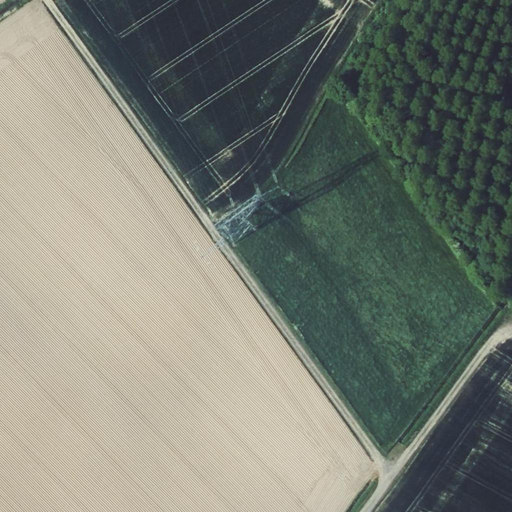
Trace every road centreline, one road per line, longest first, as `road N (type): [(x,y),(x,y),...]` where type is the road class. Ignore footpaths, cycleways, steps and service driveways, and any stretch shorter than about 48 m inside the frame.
road 1 (track): [(386,473),(40,0)]
road 2 (track): [(359,511),(493,336)]
